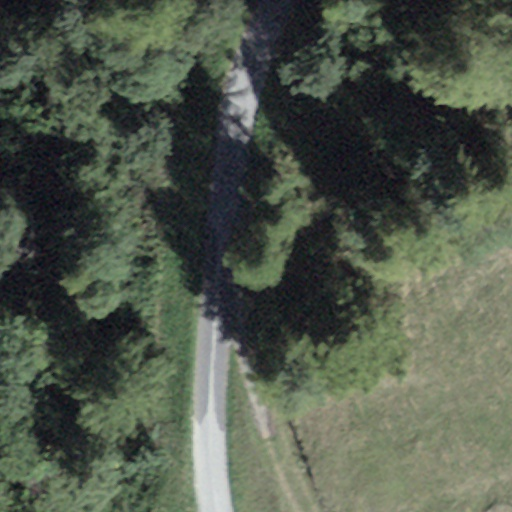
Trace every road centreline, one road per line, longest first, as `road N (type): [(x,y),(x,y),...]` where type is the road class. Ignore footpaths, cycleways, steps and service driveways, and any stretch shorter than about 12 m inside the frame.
road 1 (track): [(221,511),(207,367),(269,0)]
road 2 (track): [(216,315),(280,470),(307,511)]
